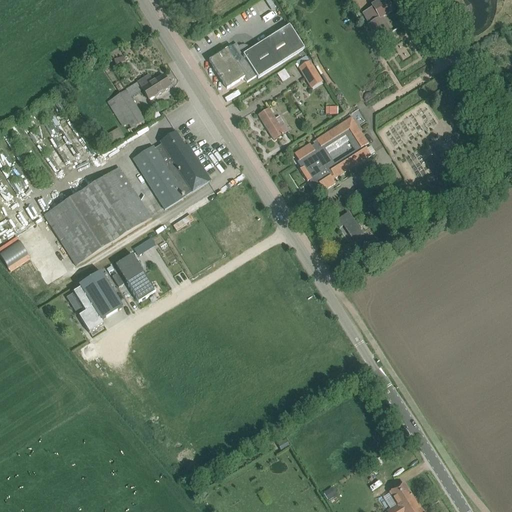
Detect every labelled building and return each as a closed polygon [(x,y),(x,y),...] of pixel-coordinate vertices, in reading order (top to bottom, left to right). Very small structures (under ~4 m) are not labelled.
[(369,11),(375,22),(368,26),(377,41),(391,33),(383,18),(393,11),(386,0),(381,0),(372,6),(373,8),(369,11)] [(304,50),(289,26),(251,51),(250,50),(250,49),(249,48),(248,48),(247,47),(246,47),(245,47),(244,47),(243,47),(242,47),(241,47),(240,47),(239,48),(237,44),(209,62),(227,90),(244,79),(247,83),(257,77),(258,79),(304,50)] [(306,57),(296,63),(300,69),(309,63),(306,57)] [(97,63),(103,72),(110,67),(104,58),(97,63)] [(123,58),(115,61),(117,68),(125,66),(123,58)] [(300,69),(299,69),(312,91),(323,84),(311,62),(310,63),(309,63),(300,69)] [(279,73),(283,83),(290,80),(286,70),(279,73)] [(138,83),(143,91),(149,101),(171,87),(164,76),(153,83),(149,76),(140,81),(138,83)] [(131,98),(127,92),(108,104),(123,127),(125,126),(126,127),(129,126),(132,130),(145,122),(130,98),(131,98)] [(276,120),(269,109),(259,116),(274,141),(289,132),(280,117),(276,120)] [(314,146),(312,147),(310,145),(294,155),(299,162),(297,163),(301,170),(300,171),(308,183),(309,182),(313,188),(319,185),(324,192),(335,185),(333,181),(375,154),(371,147),(367,150),(365,147),(369,145),(352,118),(313,143),(314,146)] [(154,147),(133,160),(165,211),(211,182),(211,181),(208,183),(185,146),(176,133),(160,143),(161,146),(155,150),(154,147)] [(120,169),(44,217),(76,267),(152,219),(120,169)] [(355,195),(368,215),(379,207),(367,189),(363,192),(362,190),(355,195)] [(335,223),(340,229),(344,226),(356,244),(353,246),(354,247),(353,248),(361,260),(380,247),(374,239),(367,244),(365,240),(348,214),(344,217),(335,223)] [(149,257),(157,270),(164,266),(156,253),(149,257)] [(133,256),(116,266),(139,304),(149,297),(156,293),(133,256)] [(168,266),(162,270),(174,290),(180,286),(168,266)] [(80,317),(90,334),(104,325),(102,322),(124,308),(101,273),(79,286),(81,289),(74,293),(86,313),(80,317)] [(117,275),(113,278),(119,288),(124,285),(117,275)] [(107,360),(101,364),(113,381),(119,377),(107,360)] [(398,506),(388,511),(387,511),(415,511),(421,509),(416,500),(415,499),(414,500),(404,484),(396,490),(390,493),(398,506)]
